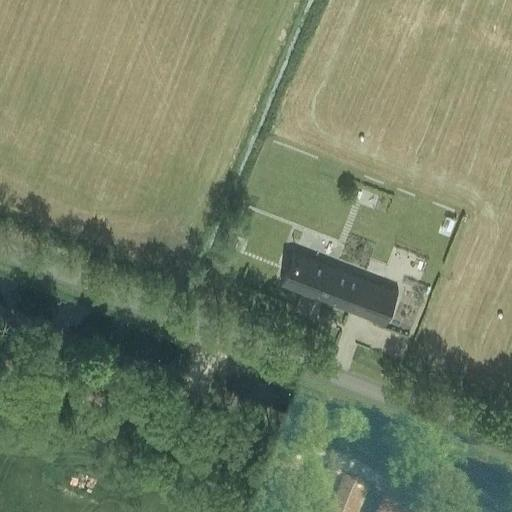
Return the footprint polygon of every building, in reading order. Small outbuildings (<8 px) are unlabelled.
[(286,273),(281,284),(317,298),(318,294),(352,307),(363,278),(337,268),(335,272),(295,257),(288,274),(286,273)] [(377,299),(369,319),(385,325),(393,306),(377,299)] [(327,510),(338,484),(312,474),(302,500),(327,510)] [(361,511),(368,495),(344,485),(333,511),(361,511)] [(410,511),(386,502),(381,511),(410,511)]
